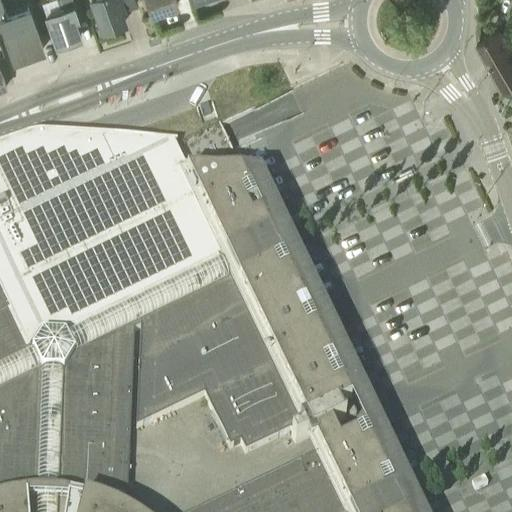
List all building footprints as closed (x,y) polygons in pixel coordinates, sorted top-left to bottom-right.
[(14,59),(42,49),(32,20),(27,8),(5,15),(0,0),(0,19),(4,30),(14,59)] [(56,44),(80,36),(74,20),(77,19),(70,0),(56,0),(59,8),(45,13),(56,44)] [(121,9),(136,4),(134,0),(92,0),(103,28),(105,27),(106,30),(116,27),(115,23),(125,20),(121,9)] [(176,0),(147,0),(151,12),(154,11),(155,14),(165,11),(164,7),(177,3),(176,0)] [(503,90),(511,85),(511,48),(500,28),(477,41),(503,90)] [(116,184),(139,185),(140,166),(0,160),(0,201),(2,201),(1,223),(23,223),(22,245),(44,246),(40,334),(64,335),(67,333),(71,247),(71,225),(92,226),(94,183),(116,184)] [(184,168),(146,166),(141,296),(269,235),(241,177),(217,176),(218,171),(221,171),(221,170),(217,169),(184,168)] [(134,299),(139,185),(116,184),(94,183),(92,226),(71,225),(71,247),(67,333),(134,301),(134,300),(135,300),(134,299)] [(0,365),(27,353),(40,334),(44,246),(22,245),(23,223),(1,223),(2,201),(0,201),(0,365)] [(350,404),(281,261),(232,284),(139,329),(135,430),(203,398),(229,451),(240,445),(244,455),(290,433),(291,437),(290,437),(294,446),(312,438),(330,429),(355,416),(350,404)] [(345,511),(338,494),(321,460),(318,461),(315,455),(196,511),(131,511),(126,509),(133,333),(133,332),(76,359),(65,377),(62,442),(59,511),(345,511)] [(32,511),(35,442),(38,377),(0,395),(0,511),(32,511)] [(338,494),(345,511),(349,511),(392,491),(364,432),(351,439),(319,454),(322,459),(321,460),(338,494)] [(475,446),(456,454),(462,467),(480,459),(475,446)]
